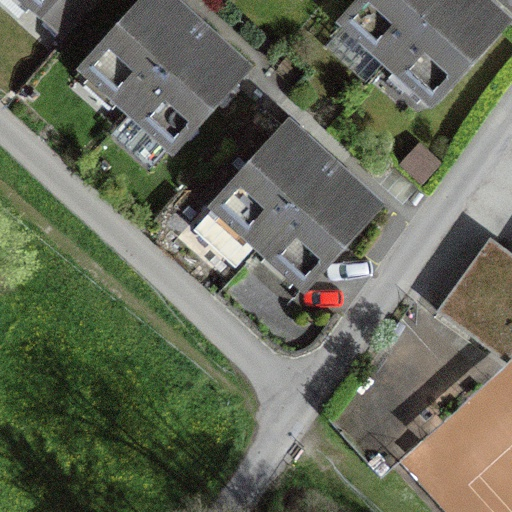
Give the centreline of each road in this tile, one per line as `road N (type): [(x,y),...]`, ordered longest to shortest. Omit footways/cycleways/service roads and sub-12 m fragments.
road 1 (residential): [(294,396),(0,122)]
road 2 (residential): [(294,396),(511,103)]
